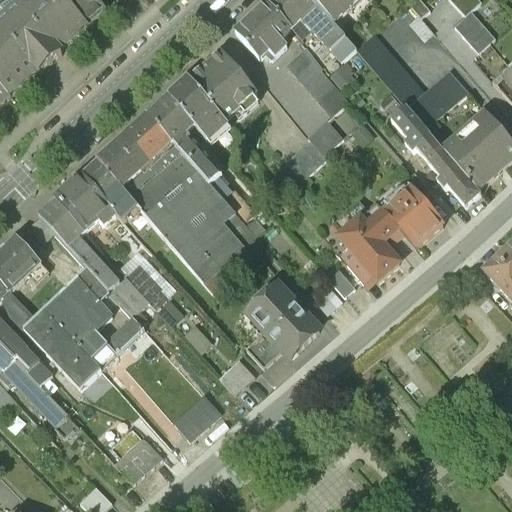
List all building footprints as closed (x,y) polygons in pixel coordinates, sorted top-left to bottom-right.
[(0,86),(13,101),(39,78),(41,80),(63,60),(61,58),(88,33),(57,0),(32,0),(21,11),(0,29),(0,86)] [(0,0),(0,29),(21,11),(10,0),(0,0)] [(92,0),(57,0),(88,33),(107,16),(92,0)] [(306,0),(278,0),(268,10),(290,34),(305,21),(316,11),(306,0)] [(307,0),(332,26),(360,0),(307,0)] [(431,16),(416,0),(407,8),(422,24),(431,16)] [(482,8),(475,0),(446,0),(467,22),(472,17),(482,8)] [(268,10),(236,40),(258,64),(265,59),(272,66),(287,52),(279,45),(290,34),(268,10)] [(351,50),(316,11),(305,21),(327,44),(309,59),(322,76),(351,50)] [(496,44),(472,17),(467,22),(455,33),(479,59),(496,44)] [(425,97),(375,39),(356,56),(406,113),(425,97)] [(349,107),(302,55),(285,71),(331,123),(349,107)] [(257,99),(223,59),(191,87),(225,127),(257,99)] [(425,97),(406,113),(424,134),(468,97),(450,76),(425,97)] [(511,85),(500,96),(511,109),(511,85)] [(0,86),(0,113),(13,101),(0,86)] [(225,127),(191,87),(171,105),(195,133),(207,147),(226,128),(225,127)] [(195,133),(171,105),(150,125),(209,193),(223,181),(187,140),(195,133)] [(331,123),(308,144),(311,147),(323,162),(366,124),(350,107),(331,123)] [(480,199),(406,113),(391,126),(466,211),(480,199)] [(511,148),(489,123),(447,160),(478,195),(511,165),(511,148)] [(209,193),(150,125),(119,153),(143,180),(123,197),(137,212),(220,304),(231,294),(215,276),(220,271),(231,283),(255,261),(251,257),(260,249),(209,193)] [(311,147),(286,167),(302,187),(326,165),(323,162),(311,147)] [(143,180),(119,153),(99,171),(123,197),(143,180)] [(123,197),(99,171),(83,185),(117,222),(121,227),(137,212),(123,197)] [(430,196),(414,178),(404,186),(407,190),(409,189),(421,203),(430,196)] [(256,219),(223,181),(209,193),(244,229),(256,219)] [(117,222),(83,185),(57,208),(85,239),(98,228),(102,232),(104,230),(106,232),(117,222)] [(407,190),(381,212),(385,216),(399,233),(415,253),(443,230),(421,203),(409,189),(407,190)] [(85,239),(57,208),(40,224),(69,255),(77,247),(85,239)] [(399,233),(385,216),(375,225),(389,242),(399,233)] [(369,218),(340,242),(356,261),(372,281),(377,287),(399,269),(381,248),(389,242),(375,225),(369,218)] [(106,234),(92,247),(104,260),(118,247),(106,234)] [(17,245),(0,260),(0,287),(12,300),(28,283),(35,290),(48,279),(17,245)] [(96,267),(77,247),(69,255),(87,275),(96,267)] [(511,257),(509,254),(485,276),(511,304),(511,257)] [(118,261),(111,268),(114,271),(122,265),(118,261)] [(372,281),(356,261),(346,269),(363,289),(372,281)] [(114,286),(96,267),(87,275),(110,299),(121,289),(116,284),(114,286)] [(162,294),(143,274),(134,282),(131,285),(151,305),(162,294)] [(355,294),(339,276),(328,285),(345,303),(355,294)] [(113,321),(79,284),(44,317),(79,353),(113,321)] [(127,285),(121,289),(110,299),(132,323),(133,322),(140,315),(148,307),(127,285)] [(0,287),(0,350),(15,366),(27,355),(0,326),(0,309),(4,306),(7,311),(15,303),(12,300),(0,287)] [(319,336),(277,291),(248,319),(265,337),(282,356),(289,363),(319,336)] [(7,311),(4,314),(24,335),(36,324),(15,303),(7,311)] [(148,324),(140,315),(133,322),(142,330),(148,324)] [(79,353),(44,317),(36,324),(24,335),(81,395),(101,376),(90,365),(79,353)] [(133,324),(120,337),(131,348),(144,336),(133,324)] [(120,337),(90,365),(101,376),(131,348),(120,337)] [(282,356),(265,337),(246,354),(264,373),(282,356)] [(15,366),(0,350),(0,372),(58,433),(69,423),(40,392),(15,366)] [(53,381),(27,355),(15,366),(40,392),(53,381)] [(254,382),(239,366),(220,383),(235,400),(254,382)] [(10,401),(0,390),(0,418),(14,405),(10,401)] [(16,395),(10,401),(14,405),(20,399),(16,395)] [(143,442),(113,468),(132,488),(161,462),(143,442)] [(96,491),(80,507),(84,511),(106,511),(112,507),(96,491)]
